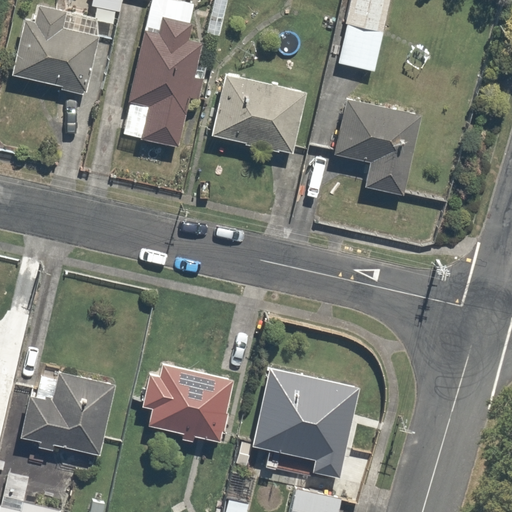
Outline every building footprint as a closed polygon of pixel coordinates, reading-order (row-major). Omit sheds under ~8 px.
[(94,0),(93,5),(120,11),(122,0),(94,0)] [(227,0),(212,0),(208,37),(223,39),(227,0)] [(389,0),(348,0),(337,60),(376,68),(389,0)] [(13,76),(89,89),(103,14),(38,3),(35,18),(24,16),(13,76)] [(162,28),(146,25),(125,130),(183,142),(203,40),(191,37),(194,19),(165,13),(162,28)] [(306,91),(226,75),(215,133),(295,149),(306,91)] [(422,112),(349,97),(339,152),(369,158),(363,184),(406,193),(422,112)] [(237,377),(167,362),(165,372),(150,368),(143,401),(154,403),(150,421),(172,425),(170,436),(205,443),(207,434),(229,439),(235,412),(230,410),(237,377)] [(313,470),(343,477),(350,443),(339,440),(343,420),(320,415),(328,378),(272,365),(255,440),(317,454),(313,470)] [(117,382),(59,369),(52,396),(30,391),(20,432),(38,437),(36,447),(57,452),(59,443),(101,453),(117,382)] [(61,511),(63,507),(24,499),(29,473),(8,469),(0,508),(0,511),(61,511)] [(349,511),(350,489),(292,487),(290,511),(349,511)] [(245,511),(248,499),(230,497),(227,511),(245,511)]
